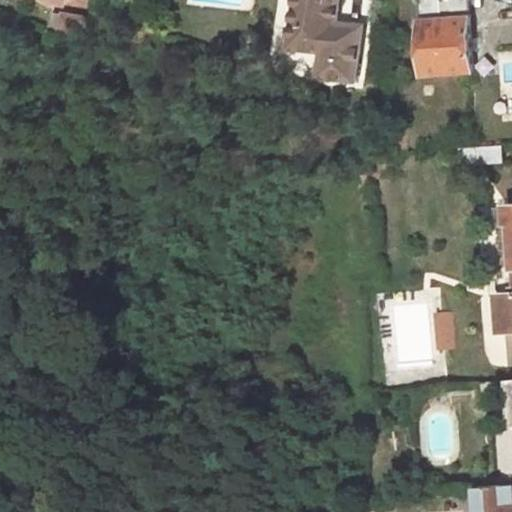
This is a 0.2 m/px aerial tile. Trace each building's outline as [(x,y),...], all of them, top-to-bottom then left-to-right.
[(21,0),(16,8),(33,21),(43,6),(35,0),(21,0)] [(337,0),(294,0),(288,48),(320,52),(316,77),(352,81),(359,30),(335,26),(337,0)] [(420,0),(427,77),(476,71),(469,0),(420,0)] [(91,36),(96,18),(67,11),(63,29),(91,36)] [(488,113),(464,115),(466,147),(490,146),(488,113)] [(465,164),(507,161),(506,144),(490,146),(466,147),(465,164)] [(511,205),(511,222),(511,294),(503,296),(507,332),(511,331),(511,205)] [(450,313),(434,314),(438,349),(453,348),(450,313)] [(511,511),(511,483),(477,486),(478,511),(511,511)]
